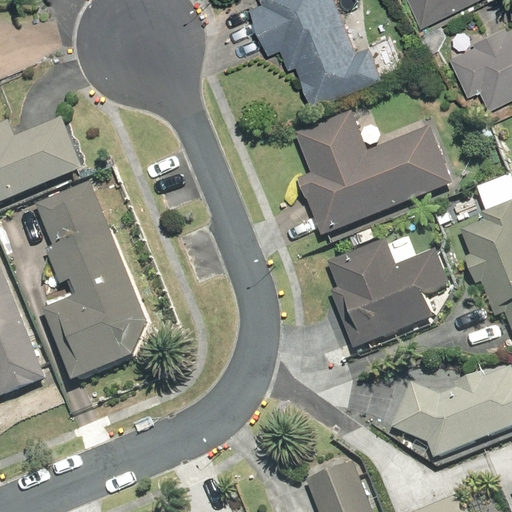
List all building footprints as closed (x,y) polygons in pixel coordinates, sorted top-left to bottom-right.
[(300,72),(317,113),(386,85),(373,52),(359,57),(337,0),(262,0),(266,9),(252,15),(271,61),(285,56),(292,75),(300,72)] [(409,0),(425,34),(497,0),(409,0)] [(483,94),(493,115),(511,106),(511,33),(511,34),(510,31),(478,46),(479,49),(455,61),(473,98),(483,94)] [(458,192),(434,131),(371,156),(355,115),(298,137),(314,178),(301,183),(324,244),(458,192)] [(0,215),(92,177),(69,124),(23,143),(16,126),(0,132),(0,215)] [(83,305),(53,318),(85,393),(146,367),(160,334),(97,187),(43,210),(62,255),(56,257),(71,293),(77,291),(83,305)] [(511,206),(485,216),(488,225),(464,234),(474,261),(468,263),(479,290),(484,288),(496,319),(508,315),(511,326),(511,206)] [(333,295),(356,355),(437,324),(430,306),(457,295),(441,253),(399,270),(389,244),(330,267),(340,292),(333,295)] [(0,248),(0,381),(9,405),(33,397),(56,386),(0,248)] [(432,449),(436,464),(511,434),(511,371),(486,382),(484,378),(459,388),(460,392),(443,399),(415,387),(394,433),(432,449)] [(374,511),(357,469),(310,487),(320,511),(374,511)] [(469,511),(464,500),(433,511),(469,511)]
